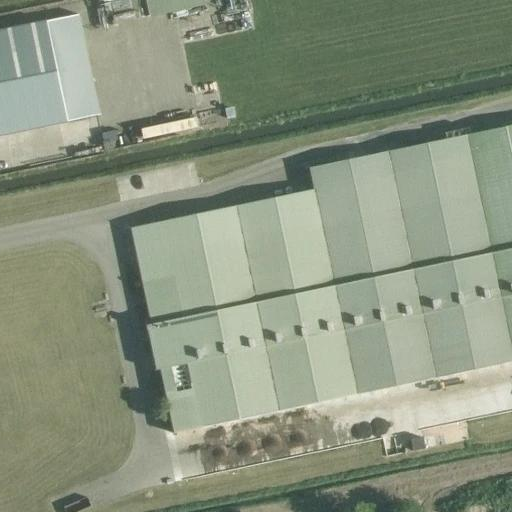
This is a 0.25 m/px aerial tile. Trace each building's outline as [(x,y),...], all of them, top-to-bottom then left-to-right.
[(136,0),(112,0),(104,2),(109,25),(140,18),(136,0)] [(202,0),(145,0),(150,18),(204,6),(202,0)] [(47,21),(0,31),(0,135),(67,122),(55,62),(87,55),(79,15),(47,21)] [(313,190),(131,228),(151,324),(146,325),(147,331),(148,330),(157,371),(161,370),(174,433),(511,362),(511,125),(308,168),(313,190)] [(414,451),(426,449),(424,438),(412,440),(414,451)]
